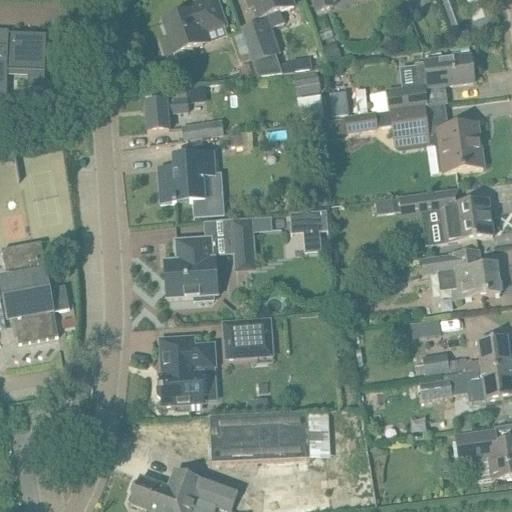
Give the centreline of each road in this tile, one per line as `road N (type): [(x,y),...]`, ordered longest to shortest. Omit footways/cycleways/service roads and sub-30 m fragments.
road 1 (residential): [(113,346),(101,42)]
road 2 (unclassified): [(63,511),(103,430),(113,346)]
